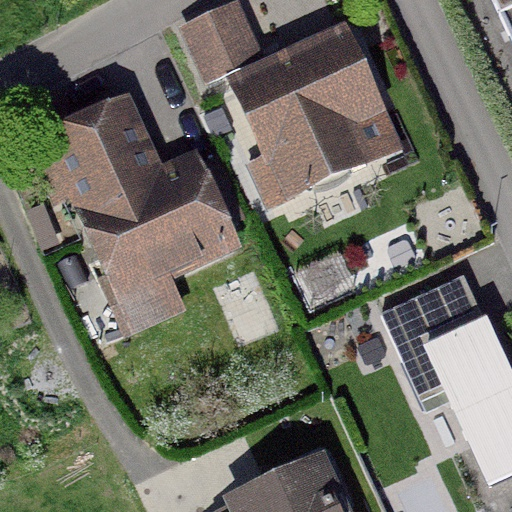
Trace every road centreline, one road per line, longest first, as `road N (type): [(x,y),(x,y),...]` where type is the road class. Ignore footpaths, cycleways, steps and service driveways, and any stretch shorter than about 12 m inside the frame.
road 1 (residential): [(511,216),(414,0)]
road 2 (residential): [(0,86),(165,0)]
